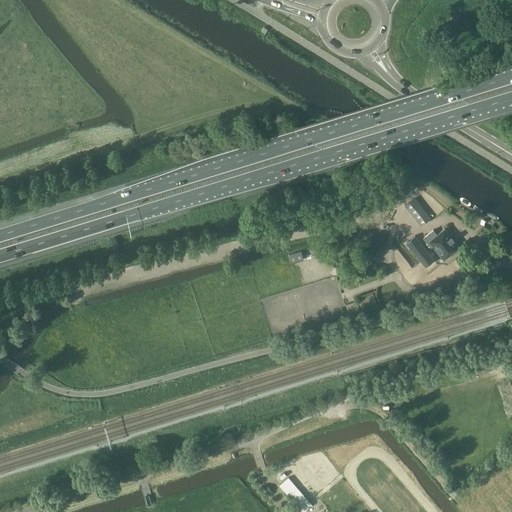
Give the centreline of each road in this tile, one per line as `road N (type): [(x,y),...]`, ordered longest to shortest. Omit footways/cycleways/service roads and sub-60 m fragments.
road 1 (motorway): [(511,77),(0,235)]
road 2 (motorway): [(0,255),(511,98)]
road 3 (track): [(477,511),(455,498),(383,413),(334,405)]
road 4 (track): [(149,132),(0,177)]
road 5 (primary): [(511,155),(389,76)]
